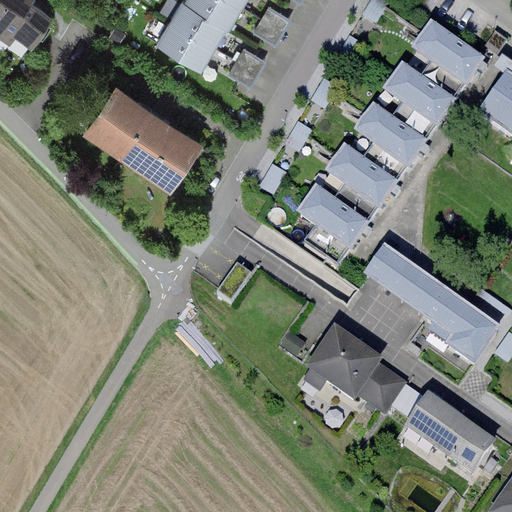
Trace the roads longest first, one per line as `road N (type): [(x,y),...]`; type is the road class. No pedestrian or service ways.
road 1 (residential): [(344,0),(172,284)]
road 2 (residential): [(172,284),(38,511)]
road 3 (residential): [(0,113),(172,284)]
